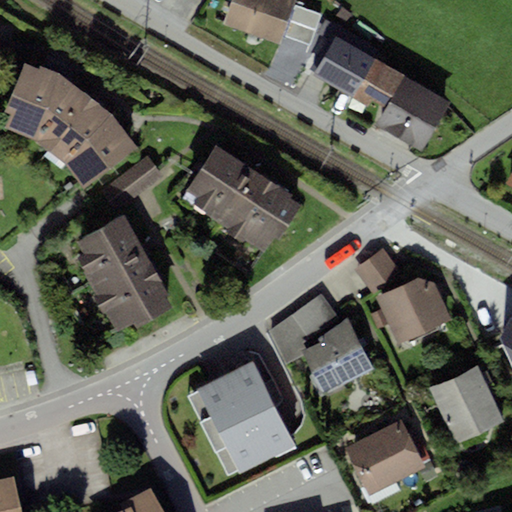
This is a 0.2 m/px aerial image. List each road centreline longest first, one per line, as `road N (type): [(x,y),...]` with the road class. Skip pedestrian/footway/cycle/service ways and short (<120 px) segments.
road 1 (residential): [(438,182),(113,0)]
road 2 (residential): [(438,182),(274,299),(130,386)]
road 3 (residential): [(193,511),(130,386)]
road 4 (residential): [(130,386),(0,430)]
